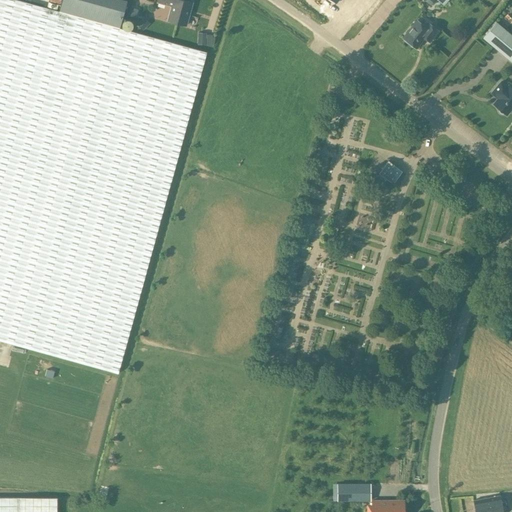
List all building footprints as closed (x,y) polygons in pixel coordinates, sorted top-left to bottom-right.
[(0,0),(0,340),(118,373),(207,52),(120,28),(127,0),(126,0),(62,0),(59,11),(18,0),(0,0)] [(186,25),(192,2),(184,0),(157,0),(157,1),(172,5),(168,20),(186,25)] [(429,42),(438,30),(428,22),(425,26),(417,20),(403,37),(416,48),(424,38),(429,42)] [(483,37),(511,61),(511,35),(496,22),(483,37)] [(504,113),(506,114),(511,107),(511,87),(509,85),(507,87),(501,81),(492,93),(498,98),(493,103),(499,108),(499,109),(499,110),(499,111),(500,112),(501,113),(502,113),(503,113),(504,113)] [(399,171),(388,163),(380,174),(390,182),(399,171)] [(371,499),(371,482),(338,482),(338,499),(371,499)] [(0,511),(56,511),(57,495),(0,494),(0,511)] [(476,511),(502,511),(500,496),(474,500),(476,511)] [(372,511),(403,511),(404,500),(372,500),(372,511)]
